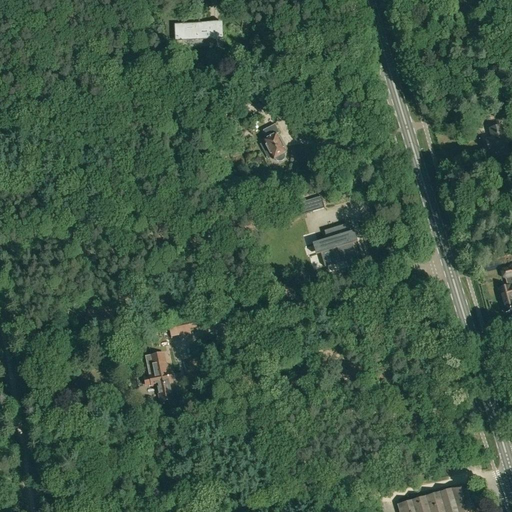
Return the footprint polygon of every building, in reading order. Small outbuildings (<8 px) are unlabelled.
[(199,25),(174,26),(175,41),(194,40),(194,41),(197,41),(197,40),(206,40),(214,40),(222,40),(221,23),(199,24),(199,25)] [(502,111),(507,119),(511,115),(511,114),(508,108),(502,111)] [(283,157),(284,155),(283,152),(282,150),(284,149),(281,144),(280,145),(278,141),(280,141),(276,132),(278,131),(274,123),(262,129),(267,138),(263,141),(267,148),(268,147),(270,150),(269,151),(271,156),(272,155),(274,157),(275,159),(278,160),(281,159),(283,157)] [(490,154),(508,149),(504,135),(503,136),(501,126),(490,130),(492,139),(486,141),(490,154)] [(309,200),(300,203),(303,215),(313,212),(309,200)] [(327,210),(319,212),(323,226),(331,224),(327,210)] [(317,243),(315,244),(318,255),(320,254),(330,251),(334,264),(357,257),(353,244),(355,243),(352,232),(349,233),(347,225),(324,231),(327,240),(317,243)] [(511,265),(511,266),(511,267),(502,269),(501,271),(503,277),(505,278),(507,286),(498,289),(500,296),(504,297),(505,303),(503,306),(505,313),(511,310),(511,265)] [(169,327),(171,339),(191,335),(190,330),(193,330),(192,328),(202,326),(200,320),(188,322),(188,323),(169,327)] [(169,382),(172,382),(170,371),(166,372),(163,354),(151,356),(155,374),(150,375),(150,377),(144,378),(146,385),(151,384),(152,386),(157,385),(160,402),(172,399),(169,382)] [(465,511),(465,509),(463,510),(460,500),(465,498),(462,486),(400,504),(402,511),(465,511)]
